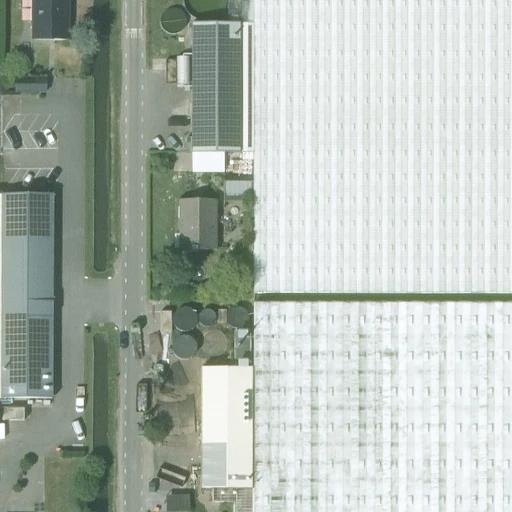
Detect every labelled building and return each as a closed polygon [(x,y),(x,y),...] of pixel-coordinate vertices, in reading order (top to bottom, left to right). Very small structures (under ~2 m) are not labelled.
[(68,41),(67,0),(30,0),(30,36),(54,36),(54,41),(68,41)] [(190,150),(251,151),(252,0),(228,0),(228,22),(190,22),(190,150)] [(511,0),(252,0),(251,151),(253,295),(511,295),(511,0)] [(15,91),(25,91),(45,91),(45,79),(15,78),(15,91)] [(223,200),(250,200),(250,177),(223,177),(223,200)] [(0,195),(0,399),(48,399),(48,195),(0,195)] [(215,248),(216,205),(216,198),(191,197),(177,197),(177,248),(215,248)] [(251,489),(251,511),(511,511),(511,307),(252,307),(252,370),(251,489)] [(158,334),(169,334),(168,313),(157,313),(158,334)] [(234,333),(234,369),(250,369),(250,333),(234,333)] [(251,511),(251,489),(252,370),(200,370),(200,489),(211,489),(211,503),(235,503),(234,511),(251,511)] [(23,405),(0,404),(0,420),(23,420),(23,405)]
